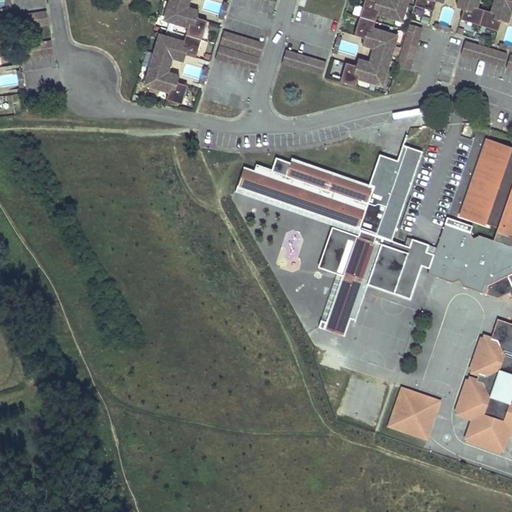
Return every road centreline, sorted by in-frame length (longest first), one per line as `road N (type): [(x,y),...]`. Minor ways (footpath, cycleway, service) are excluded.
road 1 (residential): [(250,127),(455,92),(511,103)]
road 2 (residential): [(250,127),(104,108),(77,70)]
road 3 (residential): [(289,0),(250,127)]
